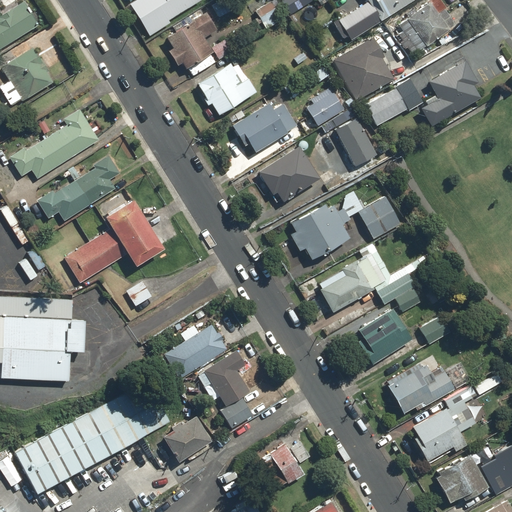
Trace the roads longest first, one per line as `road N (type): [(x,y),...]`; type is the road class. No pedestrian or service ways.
road 1 (residential): [(393,511),(79,0)]
road 2 (unknown): [(204,472),(146,485),(89,511)]
